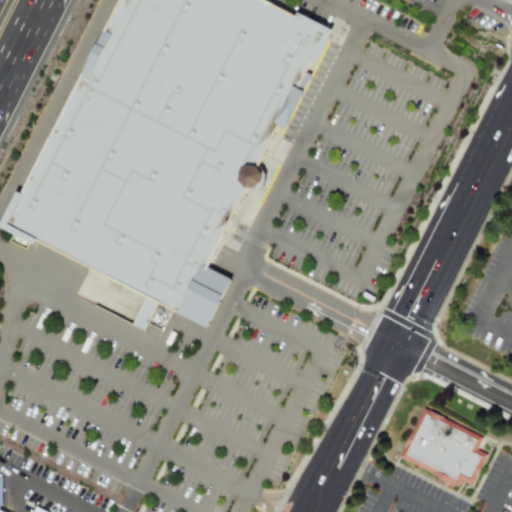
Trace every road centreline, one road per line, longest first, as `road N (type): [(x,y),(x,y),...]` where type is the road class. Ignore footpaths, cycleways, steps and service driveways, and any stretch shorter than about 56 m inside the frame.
road 1 (secondary): [(332,480),(511,121)]
road 2 (tertiary): [(511,403),(399,349)]
